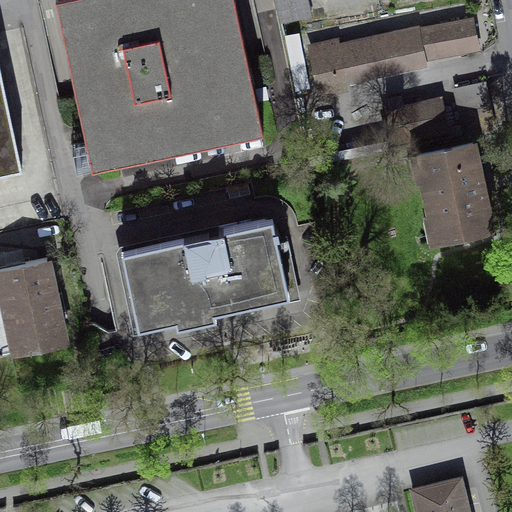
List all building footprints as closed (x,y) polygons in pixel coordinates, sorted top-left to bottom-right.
[(55,0),(91,166),(93,167),(262,131),(263,130),(235,0),(55,0)] [(276,0),(281,20),(312,13),(308,0),(276,0)] [(338,41),(310,47),(319,92),(340,88),(339,84),(426,66),(424,58),(477,48),(474,33),(471,19),(339,46),(338,41)] [(0,170),(22,166),(0,62),(0,170)] [(485,81),(454,88),(465,134),(495,128),(489,101),(485,81)] [(389,143),(447,131),(443,114),(440,98),(382,110),(389,143)] [(482,187),(473,142),(418,154),(437,240),(491,228),(482,187)] [(280,220),(127,252),(145,336),(213,322),(297,304),(280,220)] [(0,272),(0,274),(0,301),(11,352),(17,351),(17,352),(65,342),(47,257),(23,262),(0,267),(0,272)] [(0,354),(11,352),(0,301),(0,354)] [(124,390),(104,394),(106,404),(126,400),(124,390)] [(417,511),(468,511),(461,477),(412,488),(417,511)]
